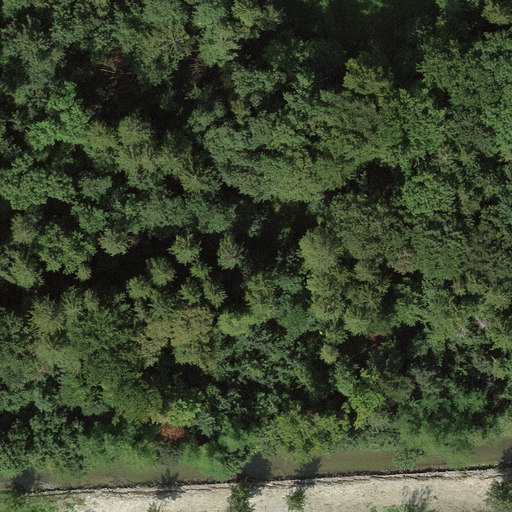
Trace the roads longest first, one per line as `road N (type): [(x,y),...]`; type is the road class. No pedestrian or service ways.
road 1 (track): [(294,222),(15,0)]
road 2 (track): [(294,222),(0,316)]
road 3 (track): [(511,246),(294,222)]
